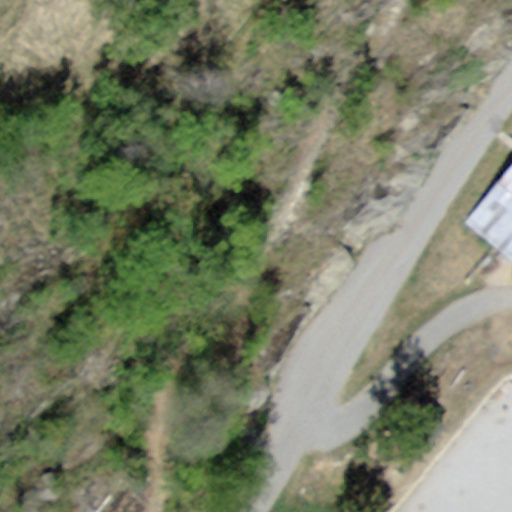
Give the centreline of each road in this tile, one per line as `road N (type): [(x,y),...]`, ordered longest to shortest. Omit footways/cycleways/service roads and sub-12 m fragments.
road 1 (residential): [(511,115),(243,511)]
road 2 (track): [(303,425),(370,417),(468,311),(511,302)]
